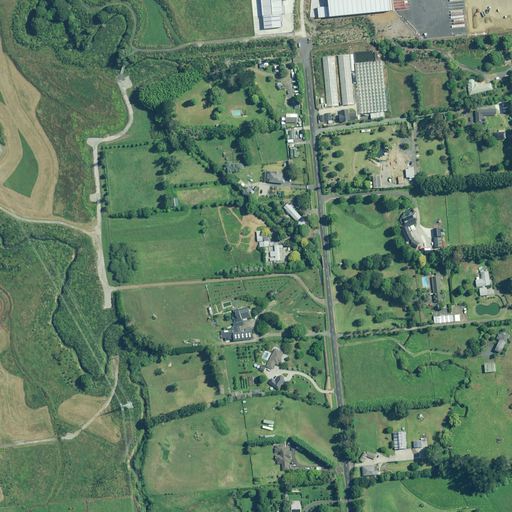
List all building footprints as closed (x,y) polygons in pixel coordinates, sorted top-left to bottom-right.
[(262,0),(265,25),(281,24),(280,12),(283,12),(282,0),(262,0)] [(318,8),(319,17),(392,10),(390,0),(329,0),(330,6),(318,8)] [(192,24),(187,27),(194,36),(198,33),(192,24)] [(221,29),(216,35),(224,43),(227,39),(226,38),(229,36),(221,29)] [(228,48),(223,44),(220,48),(221,49),(219,52),(223,54),(228,48)] [(349,55),(338,56),(343,106),(354,104),(349,55)] [(334,56),(323,57),(327,107),(338,106),(334,56)] [(385,117),(384,111),(388,111),(382,60),(355,63),(356,73),(353,73),(354,84),(357,83),(361,114),(370,113),(371,119),(385,117)] [(493,90),(491,82),(487,83),(480,84),(479,85),(475,82),(475,81),(475,80),(474,80),(473,79),(472,79),(471,79),(470,80),(469,80),(469,81),(469,82),(469,83),(468,84),(468,86),(467,87),(468,89),(469,95),(493,90)] [(486,109),(483,110),(476,110),(476,124),(484,124),(484,114),(486,114),(486,109)] [(286,114),(286,117),(282,117),(282,120),(286,120),(286,123),(297,123),(297,114),(286,114)] [(505,128),(498,128),(498,132),(495,132),(495,139),(506,139),(506,132),(505,132),(505,128)] [(294,144),(289,144),(289,148),(291,148),(291,159),(293,159),(293,158),(298,157),(298,149),(294,149),(294,144)] [(403,153),(402,155),(395,152),(394,155),(391,154),(388,160),(392,162),(395,164),(392,168),(398,171),(399,169),(404,171),(408,162),(404,160),(407,155),(403,153)] [(413,175),(414,175),(414,167),(409,167),(409,169),(406,169),(406,178),(409,178),(410,179),(413,178),(413,175)] [(270,173),(269,183),(284,184),(284,182),(285,182),(286,179),(284,179),(285,172),(275,172),(275,174),(270,173)] [(381,175),(373,176),(374,188),(382,188),(381,175)] [(289,202),(284,207),(297,221),(301,217),(293,208),(295,207),(289,202)] [(306,221),(302,218),(297,223),(301,227),(306,221)] [(405,225),(401,226),(407,241),(411,240),(412,242),(411,244),(416,248),(419,243),(414,240),(408,227),(411,226),(412,227),(415,226),(414,225),(417,224),(414,218),(408,221),(407,219),(403,221),(405,225)] [(280,260),(279,248),(283,248),(282,245),(274,245),(275,251),(270,251),(270,256),(275,256),(275,258),(270,258),(270,261),(280,260)] [(480,271),(480,274),(481,274),(482,279),(476,279),(476,280),(477,287),(482,287),(482,288),(480,288),(481,295),(488,295),(487,287),(485,287),(485,286),(490,285),(488,271),(484,272),(484,270),(480,271)] [(439,277),(432,278),(434,302),(442,301),(439,277)] [(234,332),(233,332),(229,332),(228,330),(221,331),(222,338),(225,338),(225,340),(233,340),(233,341),(254,340),(253,328),(245,329),(245,332),(241,332),(240,326),(245,324),(243,319),(251,317),(248,306),(233,310),(235,316),(232,316),(234,323),(232,324),(234,332)] [(460,314),(434,317),(435,324),(460,321),(460,314)] [(501,353),(509,335),(502,332),(501,334),(499,333),(496,339),(499,340),(495,350),(501,353)] [(275,348),(266,366),(272,370),(275,364),(278,365),(279,363),(280,363),(281,362),(282,362),(282,361),(282,360),(282,359),(282,358),(281,358),(284,352),(275,348)] [(495,364),(484,364),(485,373),(495,372),(495,364)] [(281,386),(284,380),(284,378),(281,375),(278,376),(276,380),(272,378),(268,383),(279,390),(281,386)] [(405,432),(393,433),(395,450),(407,449),(405,432)] [(289,470),(288,463),(291,462),(290,450),(288,450),(288,447),(286,447),(285,445),(275,445),(276,448),(274,448),(275,453),(282,453),(282,455),(275,456),(276,461),(277,461),(277,464),(282,464),(282,470),(289,470)] [(375,455),(364,450),(361,458),(365,460),(367,456),(374,459),(375,455)] [(377,466),(362,466),(363,476),(378,475),(377,466)] [(300,511),(301,505),(300,505),(300,501),(293,501),(293,504),(292,504),(291,511),(300,511)]
